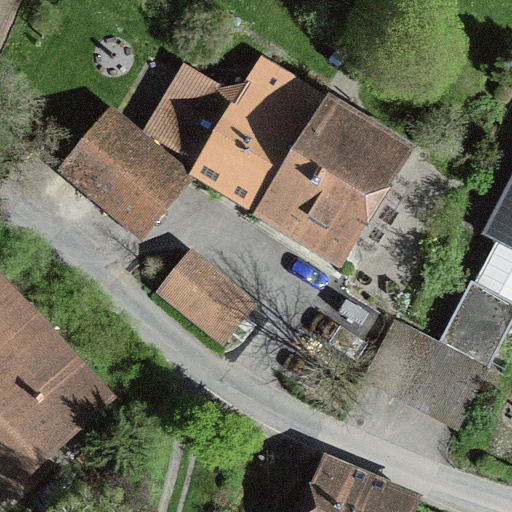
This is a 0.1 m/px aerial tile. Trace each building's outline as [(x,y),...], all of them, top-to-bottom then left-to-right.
[(212,93),(186,72),(151,129),(272,203),(339,244),(392,159),(325,118),(318,130),(309,124),(322,104),(261,65),(236,107),(212,93)] [(155,144),(113,109),(67,163),(136,221),(153,201),(169,182),(142,160),(155,144)] [(511,205),(508,213),(495,238),(511,246),(511,179),(510,182),(511,183),(511,205)] [(221,281),(190,256),(161,291),(224,342),(252,306),(221,281)] [(511,322),(511,303),(472,283),(457,311),(442,340),(490,365),(511,322)] [(0,487),(83,411),(0,322),(0,487)] [(400,511),(404,504),(315,466),(295,511),(400,511)]
